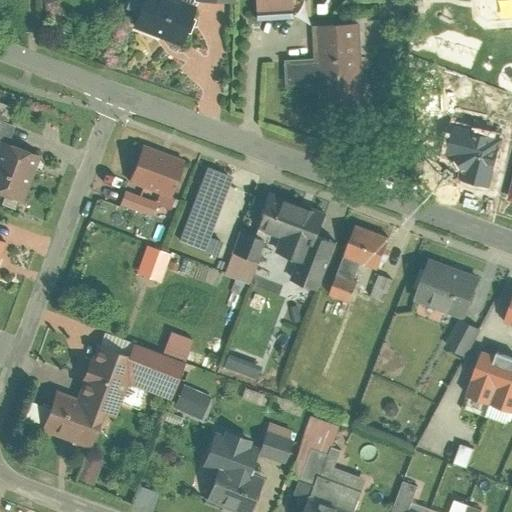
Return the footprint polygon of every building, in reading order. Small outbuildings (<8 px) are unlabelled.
[(129,0),(125,13),(138,18),(133,32),(182,50),(194,16),(164,4),(165,0),(129,0)] [(254,0),(255,17),(294,15),(293,0),(254,0)] [(314,32),(316,63),(285,65),(287,92),(319,89),(319,95),(365,91),(359,28),(314,32)] [(12,110),(0,105),(0,145),(10,150),(17,131),(6,127),(12,110)] [(505,140),(453,126),(440,172),(492,186),(505,140)] [(0,199),(22,208),(39,161),(0,146),(0,199)] [(184,163),(144,148),(129,186),(170,202),(184,163)] [(206,171),(177,245),(216,260),(221,246),(210,241),(233,181),(206,171)] [(256,233),(282,243),(276,259),(298,267),(291,286),(320,296),(337,247),(322,242),(331,218),(271,194),(256,233)] [(155,205),(125,195),(120,210),(150,220),(155,205)] [(239,235),(225,276),(250,285),(265,244),(239,235)] [(354,239),(345,262),(377,275),(386,251),(354,239)] [(136,277),(159,286),(169,259),(146,250),(136,277)] [(345,262),(338,280),(354,286),(360,269),(345,262)] [(464,324),(478,285),(431,268),(417,307),(464,324)] [(370,300),(384,305),(393,284),(379,279),(370,300)] [(338,280),(330,300),(350,308),(358,288),(354,286),(338,280)] [(446,351),(465,361),(479,333),(460,324),(446,351)] [(94,351),(72,410),(54,402),(41,435),(90,454),(103,418),(114,422),(127,389),(169,406),(184,369),(132,349),(127,363),(94,351)] [(505,365),(483,357),(467,402),(489,410),(505,365)] [(511,367),(505,365),(489,410),(511,418),(511,367)] [(211,400),(184,389),(174,412),(201,423),(211,400)] [(292,433),(269,425),(265,437),(288,445),(292,433)] [(219,449),(211,447),(202,472),(246,488),(255,463),(248,460),(253,447),(224,436),(219,449)] [(291,447),(266,439),(259,458),(284,467),(291,447)] [(468,466),(475,448),(464,444),(457,462),(468,466)] [(78,484),(93,490),(102,465),(88,459),(78,484)] [(327,463),(307,511),(354,511),(366,477),(327,463)] [(217,478),(206,506),(223,511),(251,511),(258,493),(217,478)]
